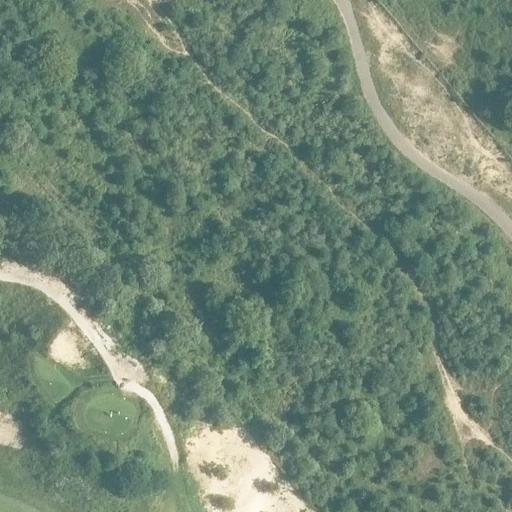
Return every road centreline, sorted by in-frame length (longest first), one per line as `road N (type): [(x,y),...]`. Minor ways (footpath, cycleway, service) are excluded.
road 1 (unknown): [(154,0),(225,92),(390,240),(427,306),(452,390),(511,467)]
road 2 (track): [(167,436),(195,443),(234,437),(253,470),(250,511)]
